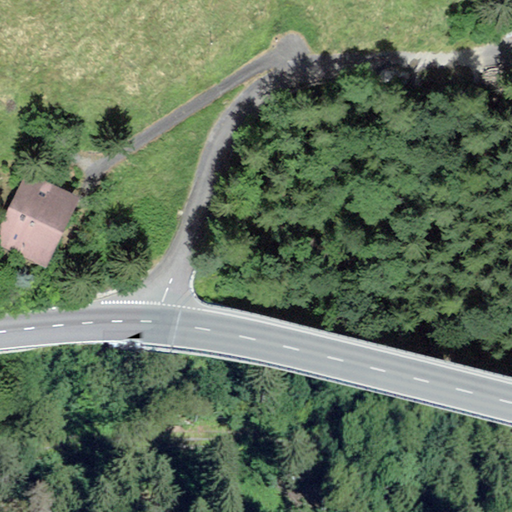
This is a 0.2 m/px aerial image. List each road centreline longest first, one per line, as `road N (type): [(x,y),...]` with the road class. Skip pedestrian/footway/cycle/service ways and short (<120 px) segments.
road 1 (secondary): [(0,333),(180,323),(511,402)]
road 2 (track): [(158,322),(216,147),(250,97),(299,66),(411,68),(511,51)]
